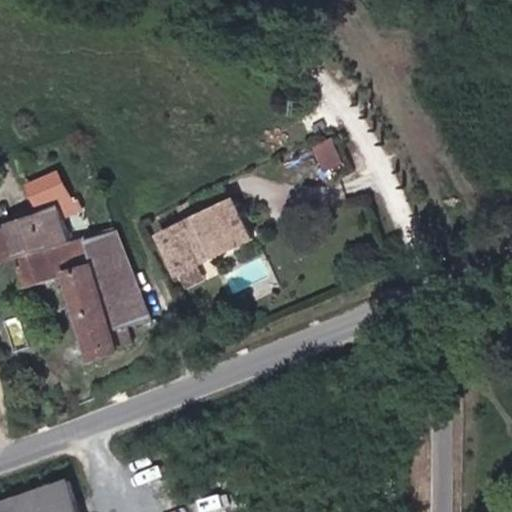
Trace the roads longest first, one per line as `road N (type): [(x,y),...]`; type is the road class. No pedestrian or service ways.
road 1 (tertiary): [(427,295),(0,460)]
road 2 (residential): [(427,295),(449,368),(448,511)]
